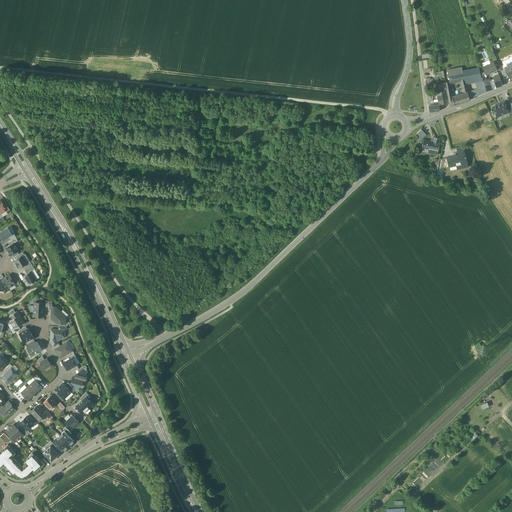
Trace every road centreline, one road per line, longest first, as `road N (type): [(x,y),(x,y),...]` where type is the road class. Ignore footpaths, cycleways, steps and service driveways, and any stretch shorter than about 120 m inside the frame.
road 1 (track): [(388,117),(376,108),(0,68)]
road 2 (unclassified): [(150,342),(227,303),(382,159)]
road 3 (track): [(0,98),(106,268),(160,338)]
road 4 (secondary): [(27,169),(124,351)]
